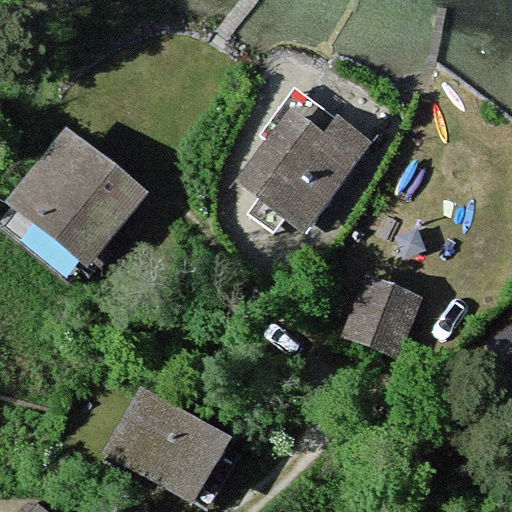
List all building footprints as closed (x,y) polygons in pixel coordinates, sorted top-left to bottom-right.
[(369,149),(294,95),(264,137),(275,145),(240,193),(305,239),(369,149)] [(144,205),(68,143),(11,212),(87,274),(144,205)] [(363,283),(344,343),(402,361),(422,302),(363,283)] [(511,384),(511,339),(492,352),(511,384)] [(185,511),(224,456),(134,394),(91,456),(171,511),(185,511)]
